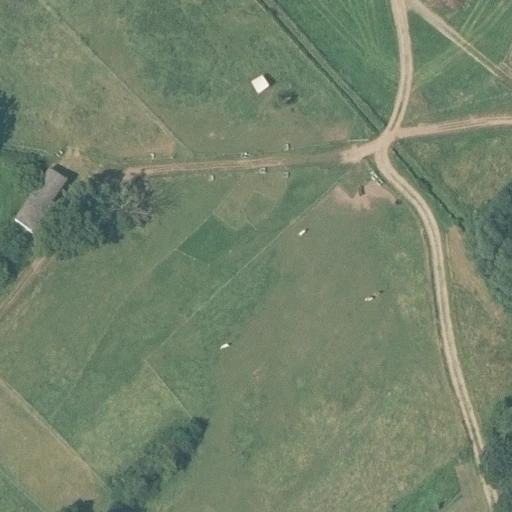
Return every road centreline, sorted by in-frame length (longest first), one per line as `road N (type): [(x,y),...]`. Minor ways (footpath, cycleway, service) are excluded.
road 1 (track): [(397,0),(403,98),(383,137),(383,162),(416,193),(427,223),(467,421),(495,511)]
road 2 (track): [(0,305),(115,178),(383,144)]
road 3 (track): [(408,0),(511,85)]
road 4 (track): [(383,137),(511,123)]
